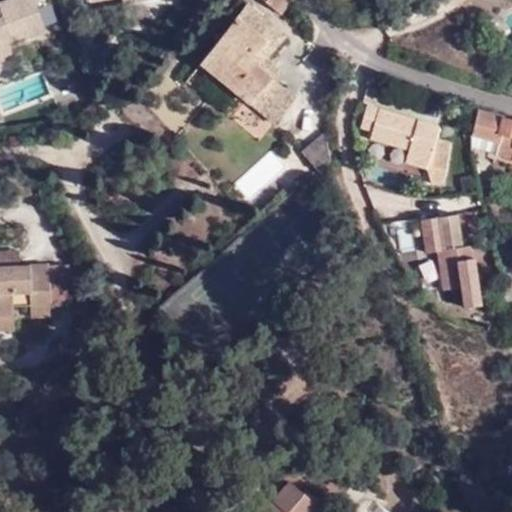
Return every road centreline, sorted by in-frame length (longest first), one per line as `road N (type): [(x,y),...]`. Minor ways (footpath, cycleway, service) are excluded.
road 1 (residential): [(511,105),(378,63),(338,41),(319,0)]
road 2 (unknown): [(0,163),(67,151),(110,117),(167,100)]
